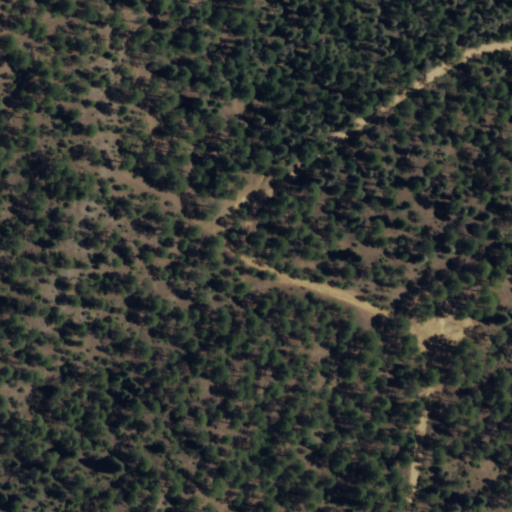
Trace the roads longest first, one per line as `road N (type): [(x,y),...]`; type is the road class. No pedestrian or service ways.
road 1 (residential): [(91,0),(194,294),(421,334)]
road 2 (residential): [(421,334),(258,227),(450,73),(511,54)]
road 3 (residential): [(399,511),(428,390),(421,334),(511,427)]
